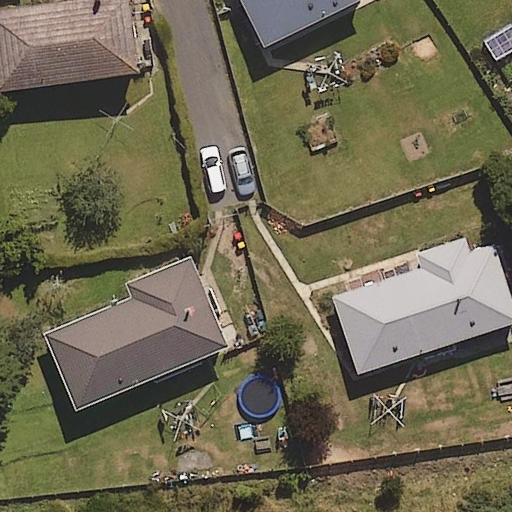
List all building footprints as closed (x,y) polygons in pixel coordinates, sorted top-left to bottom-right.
[(0,92),(140,74),(130,0),(82,0),(0,10),(0,92)] [(364,0),(243,0),(269,49),(364,0)] [(421,125),(394,142),(415,176),(443,158),(421,125)] [(511,299),(494,245),(465,255),(461,240),(371,270),(374,281),(334,295),(360,375),(511,325),(511,299)] [(230,350),(192,256),(122,283),(130,302),(47,335),(77,411),(230,350)]
